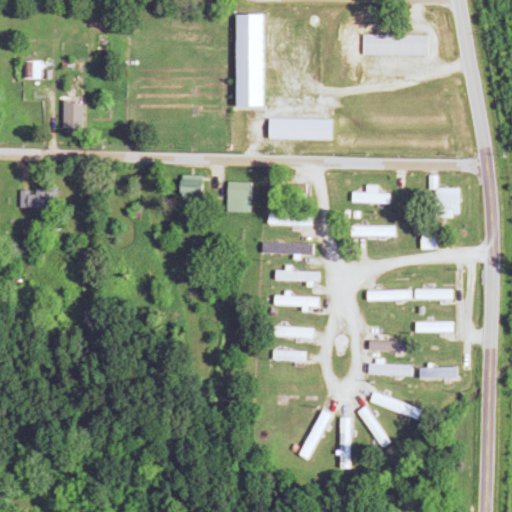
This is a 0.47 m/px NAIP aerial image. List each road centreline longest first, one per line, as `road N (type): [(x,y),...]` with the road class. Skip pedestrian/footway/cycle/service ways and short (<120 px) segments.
road 1 (tertiary): [(486,511),(492,247),(486,138),(458,0)]
road 2 (residential): [(0,152),(487,164)]
road 3 (residential): [(313,161),(341,296),(340,387)]
